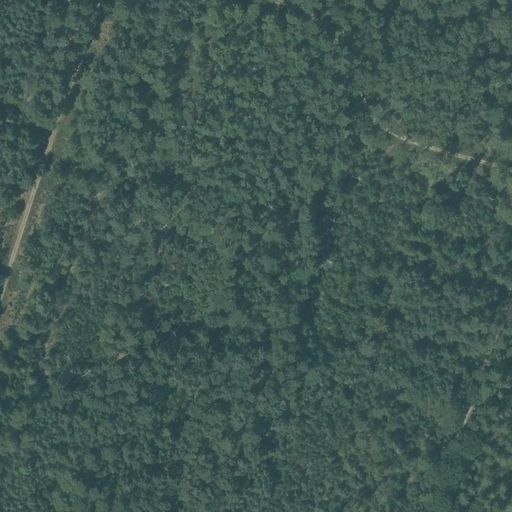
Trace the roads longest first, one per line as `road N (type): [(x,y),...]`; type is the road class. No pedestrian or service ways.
road 1 (track): [(0,294),(99,0)]
road 2 (track): [(274,0),(332,34),(375,121),(393,134),(511,170)]
road 3 (track): [(511,297),(438,511)]
